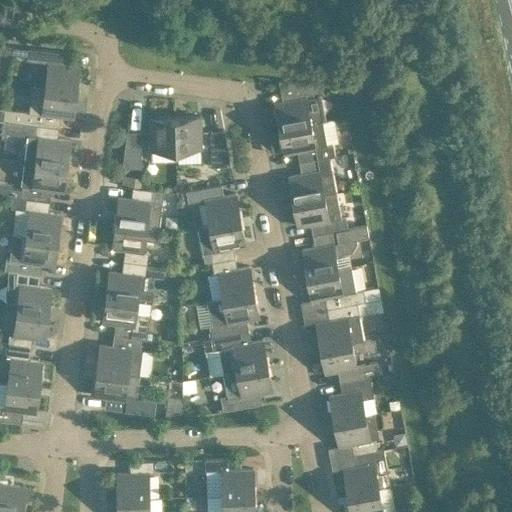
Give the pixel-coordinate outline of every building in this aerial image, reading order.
[(0,55),(11,57),(13,45),(0,43),(0,55)] [(76,91),(79,65),(66,63),(68,52),(28,47),(27,58),(48,62),(45,87),(76,91)] [(307,94),(321,91),(319,84),(278,79),(278,80),(282,100),(275,101),(280,127),(312,121),(307,94)] [(12,107),(6,107),(5,107),(4,120),(22,121),(22,122),(59,126),(60,115),(73,116),(76,91),(45,87),(32,86),(29,109),(12,107)] [(201,147),(200,115),(175,116),(175,147),(201,147)] [(175,147),(175,116),(149,117),(150,148),(175,147)] [(329,143),(324,119),(280,127),(284,152),(297,150),(299,161),(330,155),(334,154),(332,143),(329,143)] [(66,165),(70,139),(57,137),(59,126),(35,123),(29,123),(24,160),(66,165)] [(224,129),(210,130),(211,166),(230,165),(231,165),(224,129)] [(140,130),(126,131),(122,167),(141,166),(140,130)] [(301,172),(288,174),(293,200),(337,192),(330,155),(299,161),(301,172)] [(63,190),(66,165),(24,160),(20,184),(23,184),(22,188),(11,187),(10,195),(12,195),(49,200),(51,189),(63,190)] [(223,194),(221,183),(214,185),(202,187),(186,190),(188,201),(205,198),(210,223),(240,218),(236,192),(223,194)] [(158,227),(163,190),(156,189),(132,186),(131,197),(118,196),(115,221),(158,227)] [(348,216),(342,218),(337,192),(293,200),(298,225),(310,223),(312,235),(350,227),(350,226),(348,216)] [(48,211),(49,200),(12,195),(10,207),(24,209),(29,209),(26,234),(26,235),(57,239),(60,213),(48,211)] [(245,243),(240,218),(210,223),(198,226),(204,262),(211,261),(235,257),(233,245),(245,243)] [(157,240),(158,227),(115,221),(112,247),(124,248),(123,260),(147,263),(148,251),(143,251),(144,238),(157,240)] [(337,267),(335,253),(352,250),(357,242),(357,238),(368,236),(366,223),(350,226),(350,227),(312,235),(314,245),(302,248),(307,273),(338,267),(337,267)] [(54,264),(57,239),(26,235),(26,234),(13,232),(9,256),(7,256),(5,269),(8,269),(8,270),(40,274),(42,262),(54,264)] [(237,268),(235,257),(211,261),(213,273),(218,272),(223,297),(254,291),(249,265),(237,268)] [(144,287),(145,275),(147,263),(123,260),(121,271),(109,269),(106,295),(137,299),(151,301),(153,288),(144,287)] [(351,265),(338,267),(307,273),(312,298),(324,296),(326,308),(357,302),(357,301),(366,300),(364,288),(355,289),(351,265)] [(7,307),(17,309),(48,313),(51,287),(39,285),(40,274),(8,270),(7,307)] [(259,316),(254,291),(223,297),(208,299),(212,325),(210,325),(212,336),(248,330),(246,318),(259,316)] [(135,312),(137,299),(106,295),(103,321),(115,322),(113,334),(142,337),(146,338),(149,314),(135,312)] [(363,339),(357,302),(326,308),(328,318),(316,321),(320,346),(352,341),(363,339)] [(45,338),(48,313),(17,309),(14,334),(8,333),(7,345),(31,348),(32,336),(45,338)] [(250,341),(248,330),(212,336),(215,349),(223,347),(225,355),(219,356),(222,372),(268,364),(263,338),(250,341)] [(100,343),(96,369),(127,373),(137,374),(142,337),(113,334),(112,345),(100,343)] [(356,366),(351,341),(352,341),(320,346),(325,372),(337,369),(340,381),(370,375),(379,373),(378,361),(356,366)] [(29,359),(31,348),(7,345),(5,356),(11,357),(7,382),(39,386),(42,360),(29,359)] [(272,389),(268,364),(222,372),(226,393),(220,395),(223,410),(262,402),(260,391),(272,389)] [(96,369),(93,394),(106,396),(104,407),(140,412),(154,413),(156,399),(137,397),(140,374),(137,374),(127,373),(96,369)] [(365,414),(362,398),(374,396),(370,375),(340,381),(342,392),(329,394),(334,419),(365,414)] [(7,383),(4,408),(0,407),(0,418),(21,421),(23,410),(35,412),(39,386),(7,383)] [(369,439),(365,414),(334,419),(339,445),(351,442),(353,454),(377,449),(375,438),(369,439)] [(379,487),(375,471),(387,469),(384,448),(377,449),(353,454),(355,465),(343,467),(348,493),(379,487)] [(240,457),(204,458),(205,470),(222,469),(222,495),(254,494),(253,468),(240,468),(240,457)] [(148,471),(154,471),(153,459),(129,460),(129,471),(117,472),(118,498),(149,497),(148,471)] [(14,484),(15,472),(0,470),(0,508),(23,511),(26,485),(14,484)] [(383,511),(379,487),(348,493),(351,511),(397,511),(397,509),(383,511)] [(254,511),(254,494),(222,495),(222,511),(254,511)] [(149,511),(149,497),(118,498),(118,511),(149,511)]
